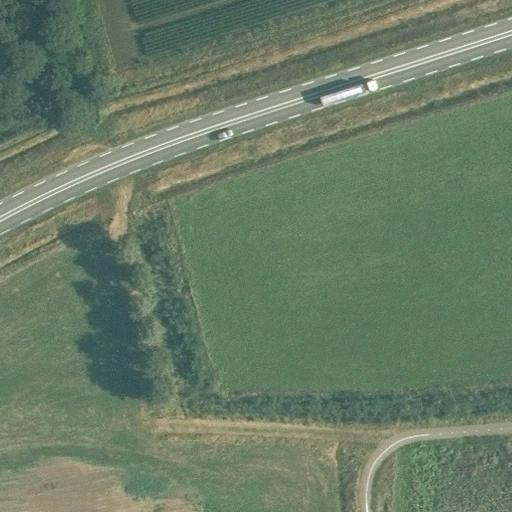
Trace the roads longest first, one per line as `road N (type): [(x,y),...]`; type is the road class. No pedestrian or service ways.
road 1 (primary): [(0,216),(181,138),(511,31)]
road 2 (track): [(388,445),(356,435),(170,428)]
